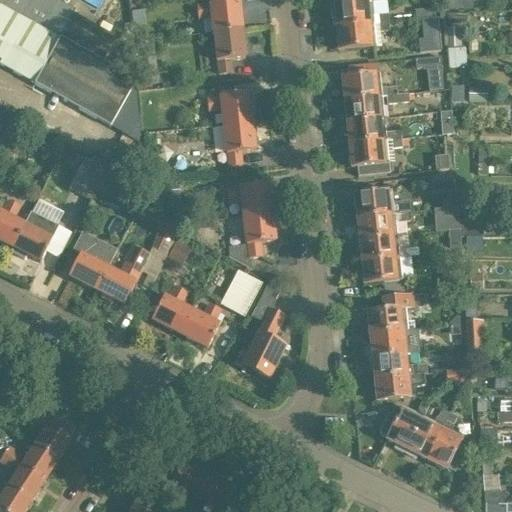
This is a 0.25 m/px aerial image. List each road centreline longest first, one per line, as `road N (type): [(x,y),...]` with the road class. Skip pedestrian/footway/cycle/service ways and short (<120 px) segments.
road 1 (residential): [(285,446),(310,394),(322,341),(283,0)]
road 2 (residential): [(155,377),(0,296)]
road 3 (residential): [(155,377),(71,511)]
road 4 (residential): [(422,511),(285,446)]
road 5 (residential): [(285,446),(155,377)]
